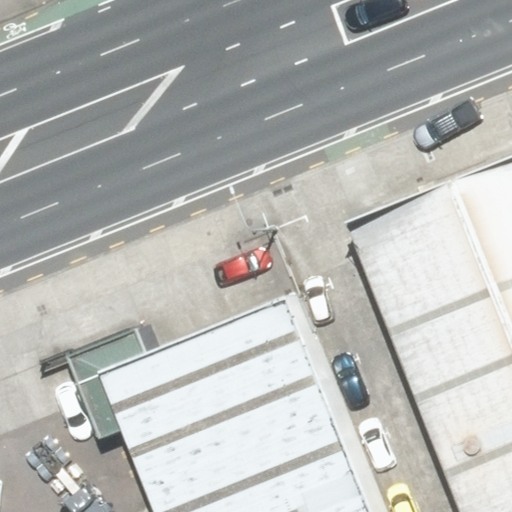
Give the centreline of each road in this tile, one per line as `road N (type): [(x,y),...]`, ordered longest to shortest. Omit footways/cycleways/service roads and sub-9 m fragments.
road 1 (primary): [(277,117),(0,225)]
road 2 (primary): [(511,25),(277,117)]
road 3 (primary): [(0,82),(205,0)]
road 4 (residential): [(277,117),(234,0)]
